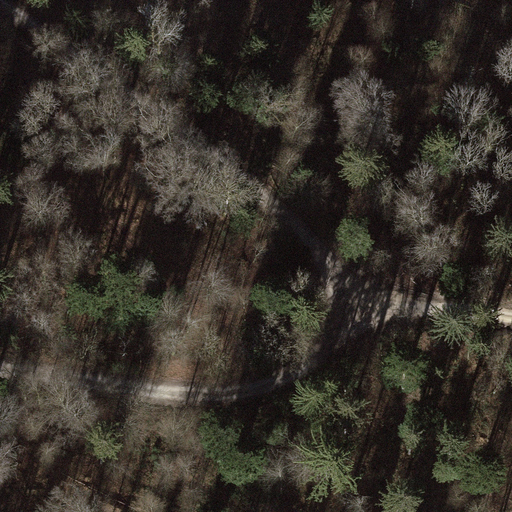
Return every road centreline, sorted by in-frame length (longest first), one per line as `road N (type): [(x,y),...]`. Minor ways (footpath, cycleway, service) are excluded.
road 1 (track): [(0,4),(168,115),(318,251),(357,313)]
road 2 (track): [(0,369),(232,395),(324,352),(357,313)]
road 3 (track): [(357,313),(511,317)]
